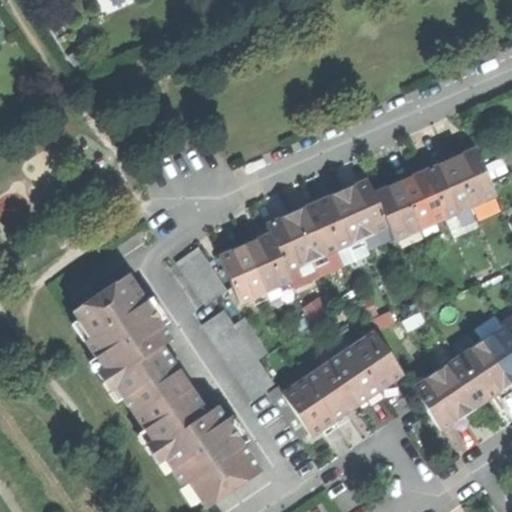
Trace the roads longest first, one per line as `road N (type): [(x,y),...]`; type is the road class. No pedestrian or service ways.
road 1 (residential): [(511,68),(237,187),(189,190)]
road 2 (residential): [(511,441),(412,506),(384,473)]
